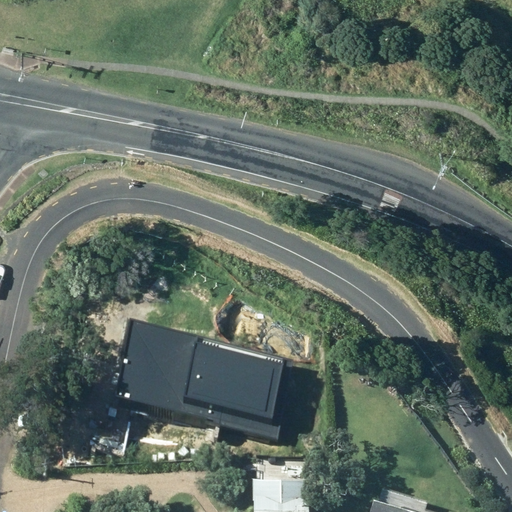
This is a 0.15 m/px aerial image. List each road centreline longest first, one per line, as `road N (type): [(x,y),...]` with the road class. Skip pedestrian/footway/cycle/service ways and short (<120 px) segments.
road 1 (unclassified): [(511,478),(425,349),(366,292),(193,208),(119,194),(71,208),(45,235),(0,390)]
road 2 (secondary): [(511,247),(407,195),(300,160),(0,98)]
